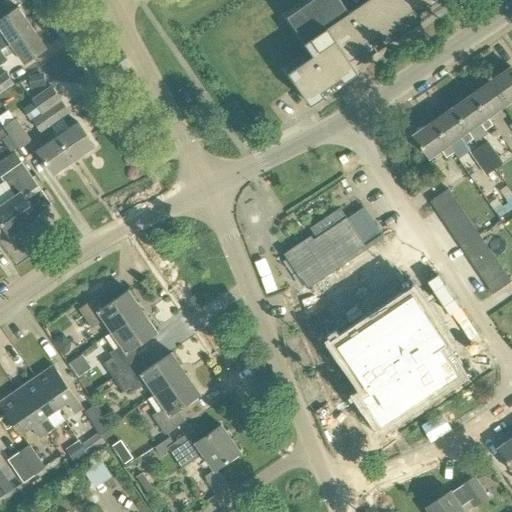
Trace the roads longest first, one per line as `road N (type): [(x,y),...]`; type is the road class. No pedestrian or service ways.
road 1 (unclassified): [(336,493),(205,185)]
road 2 (residential): [(511,365),(346,122)]
road 3 (unclassified): [(0,304),(75,252),(205,185)]
road 4 (unclassified): [(205,185),(110,7)]
road 5 (unclassified): [(346,122),(511,6)]
road 6 (residential): [(336,493),(439,448),(511,404)]
road 7 (unclassified): [(205,185),(346,122)]
